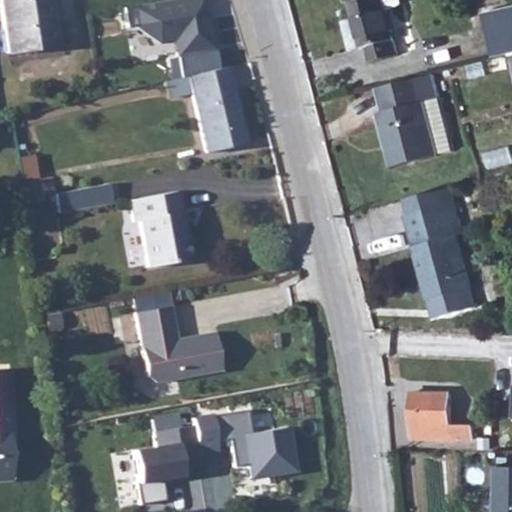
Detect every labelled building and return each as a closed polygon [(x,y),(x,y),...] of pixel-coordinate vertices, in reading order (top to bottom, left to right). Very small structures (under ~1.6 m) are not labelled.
[(0,0),(10,56),(62,46),(53,0),(0,0)] [(197,0),(179,0),(123,10),(126,27),(137,25),(156,41),(178,37),(181,54),(212,48),(208,21),(201,22),(197,0)] [(376,57),(405,51),(396,11),(413,5),(411,0),(363,0),(356,2),(360,19),(349,22),(355,48),(372,45),(376,57)] [(511,51),(511,50),(511,4),(487,11),(498,54),(511,51)] [(221,61),(179,74),(183,88),(199,151),(240,140),(221,61)] [(431,100),(423,73),(381,84),(387,109),(384,116),(397,165),(458,150),(445,97),(431,100)] [(165,93),(183,88),(179,74),(161,79),(165,93)] [(17,157),(25,196),(39,194),(31,154),(17,157)] [(75,191),(53,195),(56,214),(110,204),(106,186),(75,191)] [(183,231),(174,195),(125,206),(130,227),(135,226),(146,271),(188,261),(181,232),(183,231)] [(413,221),(416,233),(440,323),(479,314),(461,241),(470,238),(462,207),(413,221)] [(155,385),(220,371),(213,334),(175,341),(168,307),(133,313),(145,375),(155,385)] [(9,450),(14,450),(9,367),(0,367),(0,390),(5,390),(9,450)] [(0,477),(11,477),(9,450),(5,390),(0,390),(0,477)] [(423,435),(484,440),(485,424),(462,422),(463,393),(425,390),(423,435)] [(193,421),(194,425),(199,455),(219,452),(217,442),(230,440),(235,469),(247,466),(250,479),(296,471),(289,428),(252,435),(248,412),(193,421)] [(194,425),(151,432),(154,447),(132,450),(137,485),(136,485),(139,505),(165,501),(163,483),(203,477),(199,455),(194,425)] [(511,511),(511,460),(499,460),(496,511),(511,511)]
